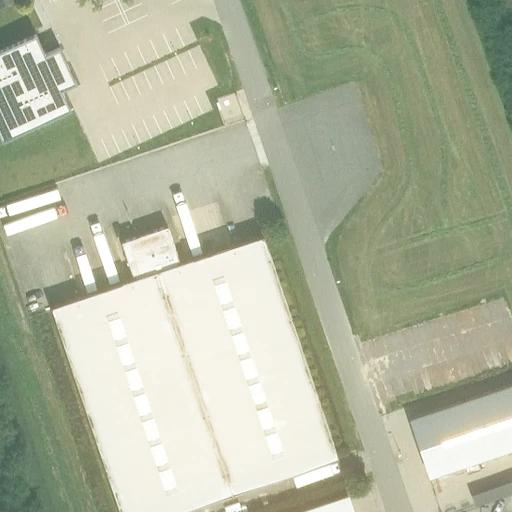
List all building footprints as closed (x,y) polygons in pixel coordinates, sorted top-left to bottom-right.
[(0,0),(0,11),(22,0),(0,0)] [(33,33),(0,48),(0,140),(67,110),(58,90),(72,83),(56,47),(43,54),(33,33)] [(124,242),(136,279),(158,272),(181,264),(169,227),(124,242)] [(158,272),(231,492),(334,458),(261,237),(181,264),(158,272)] [(136,279),(52,306),(119,511),(169,511),(231,492),(158,272),(136,279)] [(511,380),(397,419),(418,478),(511,447),(511,380)] [(353,511),(348,494),(294,511),(353,511)]
